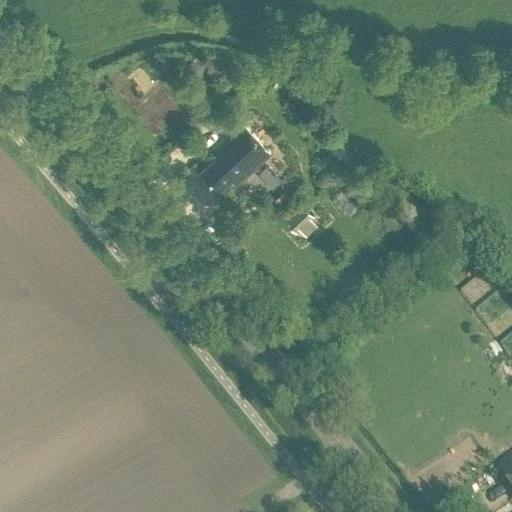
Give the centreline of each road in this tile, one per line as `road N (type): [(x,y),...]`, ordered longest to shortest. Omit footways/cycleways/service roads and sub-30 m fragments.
road 1 (secondary): [(377,511),(0,71)]
road 2 (track): [(511,76),(444,73),(240,35),(166,32),(89,51),(13,87)]
